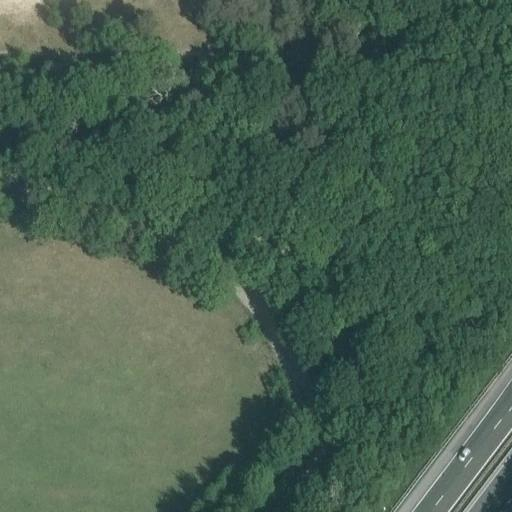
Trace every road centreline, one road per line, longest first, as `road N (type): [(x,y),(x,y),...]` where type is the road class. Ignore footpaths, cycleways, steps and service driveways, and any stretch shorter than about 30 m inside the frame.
road 1 (track): [(0,188),(131,226),(232,279),(259,312),(321,449)]
road 2 (unknown): [(511,241),(391,391),(321,449)]
road 3 (motorway): [(511,404),(429,511)]
road 4 (unknown): [(467,67),(489,161),(511,186)]
